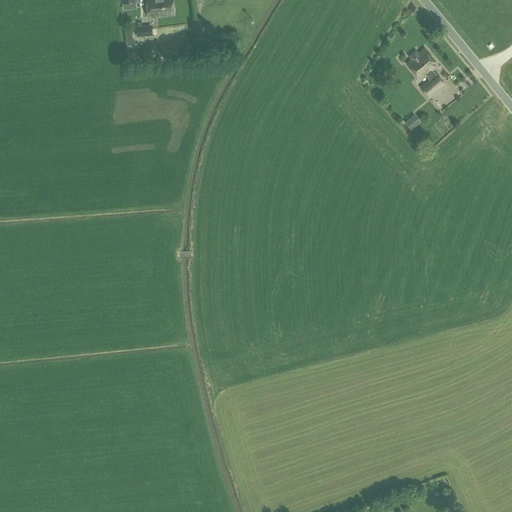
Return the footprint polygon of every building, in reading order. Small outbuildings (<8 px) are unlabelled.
[(174,14),(172,0),(146,0),(148,16),(174,14)] [(152,35),(151,28),(151,26),(136,28),(137,36),(144,35),(152,35)] [(124,30),(126,45),(137,44),(137,43),(132,38),(131,30),(124,30)] [(437,65),(424,50),(418,55),(415,51),(409,56),(412,60),(408,64),(421,79),(425,75),(429,79),(421,86),(429,94),(443,82),(436,74),(431,70),(437,65)] [(420,122),(414,114),(405,122),(411,129),(420,122)]
